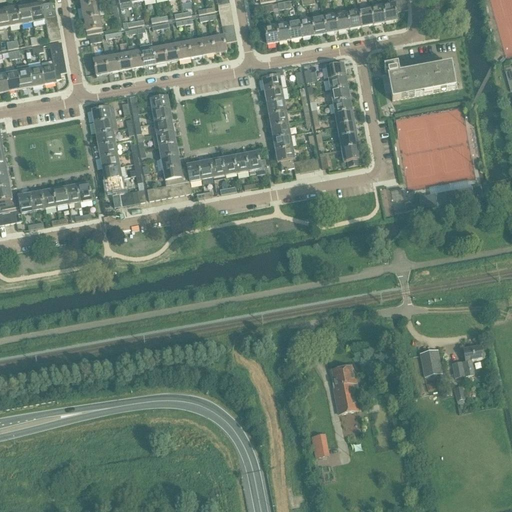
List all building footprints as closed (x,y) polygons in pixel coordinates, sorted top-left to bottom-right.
[(78,0),(81,10),(97,7),(96,0),(78,0)] [(393,3),(394,6),(394,9),(406,6),(405,0),(393,3)] [(41,4),(29,6),(33,24),(33,28),(45,25),(45,21),(43,14),(53,12),(51,5),(41,6),(41,4)] [(29,6),(18,9),(21,26),(33,24),(29,6)] [(272,6),(259,8),(260,14),(273,12),(272,6)] [(394,6),(382,8),(385,24),(397,22),(395,14),(394,9),(394,6)] [(81,10),(83,22),(99,19),(97,7),(81,10)] [(382,8),(370,10),(373,27),(385,24),(382,8)] [(18,9),(6,11),(9,28),(21,26),(18,9)] [(370,10),(358,13),(361,29),(373,27),(370,10)] [(6,11),(0,11),(0,29),(9,28),(6,11)] [(53,12),(43,14),(45,21),(56,18),(55,12),(53,12)] [(358,13),(347,15),(349,31),(361,29),(358,13)] [(219,16),(220,22),(231,20),(230,14),(219,16)] [(347,15),(335,17),(338,33),(349,31),(347,15)] [(335,17),(323,19),(326,35),(338,33),(335,17)] [(99,19),(83,22),(85,37),(102,34),(99,19)] [(323,19),(311,21),(314,37),(326,35),(323,19)] [(311,21),(299,24),(302,40),(314,37),(311,21)] [(57,24),(45,26),(47,32),(58,30),(57,24)] [(299,24),(287,26),(290,42),(302,40),(299,24)] [(221,28),(222,34),(233,32),(232,26),(221,28)] [(287,26),(276,28),(279,44),(290,42),(287,26)] [(279,44),(276,28),(264,30),(265,37),(258,39),(259,43),(267,46),(279,44)] [(59,36),(48,38),(49,44),(60,42),(59,36)] [(223,37),(211,39),(214,56),(225,54),(224,45),(223,40),(223,37)] [(211,39),(199,42),(202,58),(214,56),(211,39)] [(199,42),(187,44),(190,60),(202,58),(199,42)] [(187,44),(176,46),(179,63),(190,60),(187,44)] [(61,45),(49,47),(53,67),(56,82),(61,81),(60,76),(66,75),(61,45)] [(176,46),(164,48),(167,65),(179,63),(176,46)] [(140,49),(140,53),(143,69),(155,67),(152,51),(152,47),(140,49)] [(164,48),(152,51),(155,67),(167,65),(164,48)] [(128,50),(129,55),(132,72),(143,69),(140,53),(134,54),(133,49),(128,50)] [(129,55),(117,57),(120,74),(132,72),(129,55)] [(117,57),(105,60),(108,76),(120,74),(117,57)] [(108,76),(105,60),(93,62),(96,78),(108,76)] [(325,69),(327,81),(345,78),(343,66),(325,69)] [(396,67),(383,70),(384,76),(386,76),(392,103),(455,91),(450,66),(399,77),(396,67)] [(29,67),(16,69),(17,73),(20,92),(33,89),(29,71),(29,67)] [(53,67),(41,69),(44,87),(56,85),(56,82),(53,67)] [(41,69),(29,71),(33,89),(44,87),(41,69)] [(261,82),(263,94),(281,90),(278,79),(282,78),(281,72),(266,75),(267,80),(261,82)] [(17,73),(5,76),(9,94),(20,92),(17,73)] [(294,75),(297,86),(303,85),(300,74),(294,75)] [(5,76),(0,76),(0,95),(9,94),(5,76)] [(327,81),(329,93),(347,90),(345,78),(327,81)] [(263,94),(265,105),(283,102),(281,90),(263,94)] [(329,93),(331,105),(349,102),(347,90),(329,93)] [(150,103),(152,114),(169,111),(167,99),(150,103)] [(265,105),(268,117),(285,113),(283,102),(265,105)] [(331,105),(333,117),(351,113),(349,102),(331,105)] [(93,125),(115,121),(113,109),(91,113),(93,125)] [(152,114),(154,126),(171,123),(169,111),(152,114)] [(268,117),(270,129),(287,125),(285,113),(268,117)] [(333,117),(336,129),(353,125),(351,113),(333,117)] [(117,132),(115,121),(93,125),(95,137),(113,133),(117,132)] [(154,126),(156,138),(173,134),(171,123),(154,126)] [(270,129),(272,141),(290,137),(287,125),(270,129)] [(336,129),(338,140),(356,137),(353,125),(336,129)] [(95,137),(97,148),(115,145),(113,133),(95,137)] [(154,150),(158,149),(176,146),(173,134),(156,138),(152,138),(154,150)] [(272,141),(275,152),(292,149),(290,137),(272,141)] [(338,140),(340,152),(358,149),(356,137),(338,140)] [(97,148),(99,160),(117,157),(115,145),(97,148)] [(158,149),(160,161),(178,158),(176,146),(158,149)] [(282,173),(293,171),(292,164),(292,162),(294,161),(292,149),(275,152),(277,164),(280,164),(280,165),(279,165),(280,171),(281,170),(282,173)] [(358,149),(340,152),(342,165),(346,164),(347,169),(357,168),(356,162),(360,161),(358,149)] [(245,156),(248,174),(255,173),(255,176),(259,177),(265,176),(263,162),(258,163),(257,154),(245,156)] [(233,159),(237,176),(248,174),(245,156),(233,159)] [(99,160),(101,172),(119,169),(117,157),(99,160)] [(160,161),(165,189),(171,188),(173,200),(191,196),(189,185),(186,169),(180,170),(178,158),(160,161)] [(222,161),(225,178),(237,176),(233,159),(222,161)] [(316,160),(310,161),(313,173),(319,172),(316,160)] [(210,163),(213,180),(225,178),(222,161),(210,163)] [(310,161),(304,162),(307,174),(313,173),(310,161)] [(304,162),(298,163),(300,175),(307,174),(304,162)] [(198,165),(201,183),(213,180),(210,163),(198,165)] [(292,164),(293,171),(294,176),(300,175),(298,163),(292,164)] [(186,169),(189,185),(201,183),(198,165),(186,167),(186,169)] [(101,172),(103,184),(121,181),(119,169),(101,172)] [(7,178),(0,179),(0,191),(9,190),(9,189),(11,188),(10,182),(8,183),(7,178)] [(121,181),(103,184),(106,196),(111,195),(113,210),(121,209),(121,208),(119,197),(124,196),(121,181)] [(89,186),(77,188),(80,206),(92,204),(89,186)] [(77,188),(65,190),(68,208),(74,207),(75,212),(81,211),(80,206),(77,188)] [(165,189),(158,190),(160,202),(173,200),(171,188),(165,189)] [(419,203),(420,211),(474,201),(471,189),(451,193),(451,192),(451,193),(435,196),(435,195),(434,195),(435,196),(419,199),(419,198),(418,198),(419,203)] [(9,190),(0,191),(0,215),(2,215),(8,214),(14,213),(20,212),(17,201),(11,202),(9,190)] [(65,190),(53,192),(57,210),(68,208),(65,190)] [(158,190),(152,191),(154,203),(160,202),(158,190)] [(154,203),(152,191),(146,192),(148,204),(154,203)] [(53,192),(42,195),(45,212),(57,210),(53,192)] [(137,194),(131,195),(133,206),(139,205),(137,194)] [(42,195),(30,197),(33,215),(45,212),(42,195)] [(131,195),(125,196),(127,207),(133,206),(131,195)] [(20,212),(14,213),(16,225),(21,224),(22,224),(20,217),(33,215),(30,197),(17,199),(17,201),(20,212)] [(420,211),(419,203),(404,206),(406,213),(420,211)] [(8,214),(2,215),(4,227),(10,226),(8,214)] [(465,364),(452,366),(455,380),(474,376),(471,363),(483,361),(480,348),(463,351),(465,364)] [(437,352),(420,356),(420,357),(424,379),(442,376),(437,352)] [(352,388),(356,387),(354,377),(352,377),(350,370),(332,373),(334,381),(332,381),(339,417),(357,414),(352,388)] [(462,389),(454,391),(455,397),(457,403),(459,402),(463,401),(464,401),(462,389)] [(319,438),(312,439),(316,460),(327,458),(326,451),(322,452),(319,438)]
